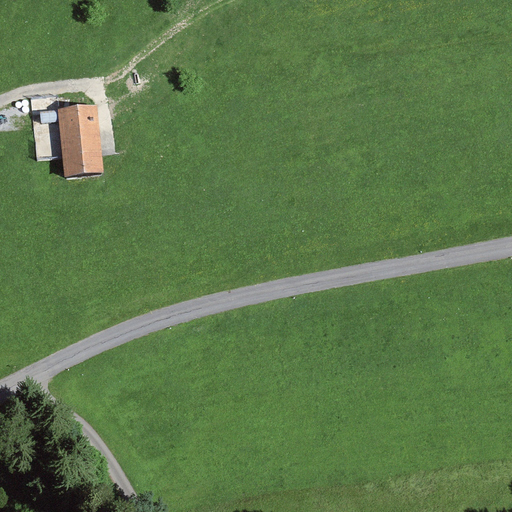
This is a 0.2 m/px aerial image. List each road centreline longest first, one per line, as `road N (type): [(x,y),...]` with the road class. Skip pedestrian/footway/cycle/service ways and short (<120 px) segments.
road 1 (unclassified): [(511,251),(170,309),(0,392)]
road 2 (track): [(224,0),(100,81)]
